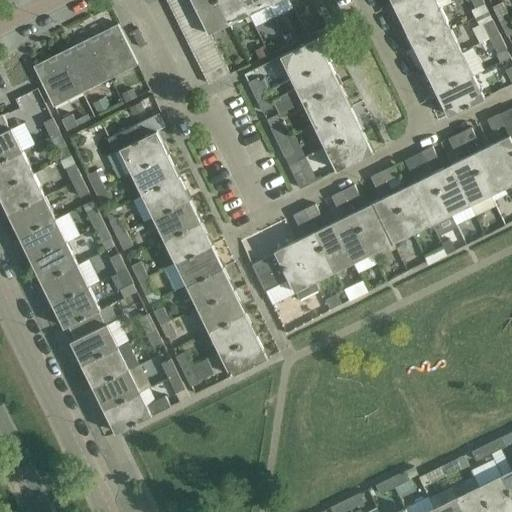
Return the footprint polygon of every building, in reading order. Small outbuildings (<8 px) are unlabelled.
[(187,0),(171,8),(176,19),(197,8),(192,0),(187,0)] [(210,33),(230,23),(217,0),(192,0),(197,8),(203,19),(208,30),(210,33)] [(249,14),(241,0),(217,0),(230,23),(249,14)] [(241,0),(249,14),(268,4),(266,0),(241,0)] [(396,0),(393,2),(404,25),(441,7),(451,2),(449,0),(396,0)] [(471,10),(475,18),(488,11),(482,0),(471,0),(475,8),(471,10)] [(493,7),(500,21),(509,17),(502,2),(493,7)] [(415,47),(452,29),(441,7),(404,25),(415,47)] [(197,8),(176,19),(182,30),(203,19),(197,8)] [(471,28),(479,44),(490,39),(499,34),(488,11),(475,18),(478,25),(471,28)] [(511,33),(511,22),(509,17),(500,21),(507,36),(511,33)] [(187,40),(208,30),(203,19),(182,30),(187,40)] [(90,38),(110,78),(138,64),(118,24),(110,28),(112,32),(93,42),(90,38)] [(426,70),(463,52),(452,29),(415,47),(426,70)] [(193,51),(214,41),(210,33),(208,30),(187,40),(193,51)] [(499,34),(490,39),(498,53),(507,49),(499,34)] [(63,51),(62,52),(82,92),(110,78),(90,38),(83,41),(85,46),(65,56),(63,51)] [(293,79),(329,61),(318,38),(281,56),(293,79)] [(198,62),(219,52),(214,41),(193,51),(198,62)] [(265,45),(255,50),(259,59),(269,54),(265,45)] [(82,92),(62,52),(55,55),(57,59),(38,69),(35,65),(34,66),(54,106),(82,92)] [(219,52),(198,62),(203,73),(224,63),(219,52)] [(474,75),(463,52),(426,70),(437,93),(474,75)] [(340,84),(329,61),(293,79),(297,87),(273,99),(279,114),(304,102),(340,84)] [(230,74),(224,63),(203,73),(209,84),(230,74)] [(485,98),(474,75),(437,93),(449,116),(485,98)] [(266,78),(259,82),(257,78),(249,82),(256,97),(265,93),(264,92),(271,89),(266,78)] [(315,124),(351,106),(340,84),(304,102),(315,124)] [(137,96),(133,87),(121,93),(126,102),(137,96)] [(265,93),(256,97),(263,112),(272,107),(265,93)] [(110,106),(105,96),(92,103),(97,113),(110,106)] [(129,108),(133,115),(145,110),(141,102),(129,108)] [(326,147),(362,129),(351,106),(315,124),(326,147)] [(511,110),(500,116),(504,125),(509,136),(510,135),(511,138),(511,137),(511,110)] [(0,161),(23,150),(12,127),(10,128),(2,114),(0,115),(0,161)] [(73,114),(62,119),(67,130),(78,125),(73,114)] [(504,125),(500,116),(499,114),(487,119),(493,130),(504,125)] [(51,137),(60,132),(53,118),(44,122),(51,137)] [(278,142),(287,138),(280,123),(271,127),(278,142)] [(132,172),(169,154),(157,130),(144,136),(137,124),(120,133),(108,139),(115,153),(121,150),(132,172)] [(460,133),(465,144),(476,138),(471,127),(460,133)] [(362,129),(326,147),(337,170),(374,152),(362,129)] [(67,147),(60,132),(51,137),(62,159),(71,155),(67,147)] [(454,149),(465,144),(460,133),(449,139),(454,149)] [(511,184),(511,139),(511,138),(510,135),(509,136),(490,145),(509,185),(511,184)] [(289,165),(298,161),(287,138),(278,142),(289,165)] [(470,154),(490,195),(509,185),(490,145),(470,154)] [(421,152),(426,163),(438,157),(432,147),(421,152)] [(23,150),(0,161),(0,190),(34,173),(23,150)] [(143,194),(180,176),(169,154),(132,172),(143,194)] [(476,215),(495,206),(490,195),(470,154),(451,164),(471,204),(476,215)] [(298,161),(289,165),(300,188),(310,184),(302,169),(311,165),(307,156),(298,161)] [(82,178),(75,163),(66,167),(73,182),(82,178)] [(451,164),(432,174),(438,186),(451,214),(467,206),(471,204),(451,164)] [(393,165),(382,171),(387,182),(388,182),(391,189),(402,183),(399,176),(393,165)] [(87,175),(95,190),(104,185),(96,170),(87,175)] [(376,188),(387,182),(382,171),(371,177),(376,188)] [(0,190),(0,194),(9,214),(46,196),(34,173),(0,190)] [(432,174),(412,183),(435,229),(440,227),(437,221),(451,214),(432,174)] [(154,217),(191,199),(180,176),(143,194),(154,217)] [(73,182),(80,197),(89,192),(82,178),(73,182)] [(435,229),(412,183),(393,193),(412,233),(428,226),(430,231),(435,229)] [(104,185),(95,190),(102,204),(111,200),(104,185)] [(343,190),(349,201),(360,196),(354,185),(343,190)] [(349,201),(343,190),(332,196),(337,207),(349,201)] [(393,193),(373,202),(396,248),(393,242),(412,233),(393,193)] [(9,214),(20,236),(57,218),(46,196),(9,214)] [(165,239),(202,221),(191,199),(154,217),(165,239)] [(396,248),(373,202),(354,212),(374,252),(388,245),(391,251),(396,248)] [(304,209),(310,220),(321,215),(315,204),(304,209)] [(95,227),(104,223),(97,208),(88,213),(95,227)] [(298,226),(310,220),(304,209),(293,215),(298,226)] [(374,252),(354,212),(335,221),(354,261),(357,267),(362,265),(359,259),(374,252)] [(110,220),(117,235),(126,231),(119,216),(110,220)] [(31,259),(68,241),(57,218),(20,236),(31,259)] [(202,221),(165,239),(176,262),(213,244),(202,221)] [(354,261),(335,221),(315,231),(335,271),(354,261)] [(111,238),(104,223),(95,227),(102,242),(111,238)] [(126,231),(117,235),(124,250),(133,245),(126,231)] [(295,241),(315,281),(335,271),(315,231),(295,241)] [(79,264),(68,241),(31,259),(42,281),(79,264)] [(300,300),(319,290),(315,281),(295,241),(275,250),(276,252),(252,264),(265,291),(289,279),(295,290),(300,300)] [(224,267),(213,244),(176,262),(187,285),(224,267)] [(110,258),(117,273),(126,268),(119,253),(110,258)] [(139,280),(148,276),(141,261),(132,265),(139,280)] [(53,304),(90,286),(79,264),(42,281),(53,304)] [(198,307),(235,289),(224,267),(187,285),(198,307)] [(126,268),(117,273),(125,287),(134,283),(126,268)] [(155,290),(148,276),(139,280),(146,295),(155,290)] [(65,327),(101,309),(90,286),(53,304),(65,327)] [(235,289),(198,307),(210,330),(246,312),(235,289)] [(101,309),(65,327),(69,325),(75,339),(71,341),(83,364),(119,346),(108,323),(117,318),(110,305),(101,309)] [(154,311),(161,325),(170,321),(163,306),(154,311)] [(257,335),(246,312),(210,330),(221,353),(257,335)] [(147,333),(156,328),(149,313),(140,318),(147,333)] [(178,336),(170,321),(161,325),(168,340),(178,336)] [(154,347),(163,343),(156,328),(147,333),(154,347)] [(257,335),(221,353),(232,376),(269,358),(257,335)] [(83,364),(94,387),(109,379),(115,376),(130,369),(139,365),(128,342),(119,346),(83,364)] [(183,371),(192,366),(185,352),(176,356),(183,371)] [(169,378),(178,373),(171,359),(162,363),(169,378)] [(94,387),(105,409),(141,391),(137,382),(146,377),(140,364),(139,365),(130,369),(115,376),(109,379),(94,387)] [(192,366),(183,371),(191,386),(200,381),(192,366)] [(178,373),(169,378),(180,401),(189,397),(178,373)] [(148,404),(141,391),(105,409),(116,433),(171,406),(166,396),(148,404)] [(486,443),(491,453),(506,446),(501,436),(486,443)] [(476,461),(491,453),(486,443),(471,451),(476,461)] [(441,465),(443,469),(446,475),(461,468),(462,469),(469,466),(464,454),(441,465)] [(470,468),(475,478),(504,466),(500,456),(470,468)] [(446,475),(443,469),(441,465),(426,473),(431,482),(446,475)] [(511,469),(502,474),(511,495),(511,469)] [(406,470),(391,477),(395,487),(410,479),(406,470)] [(511,511),(511,495),(502,474),(479,485),(492,511),(511,511)] [(395,487),(391,477),(376,485),(381,494),(395,487)] [(464,511),(492,511),(479,485),(457,497),(464,511)] [(346,500),(350,509),(365,502),(360,493),(346,500)] [(434,508),(436,511),(464,511),(457,497),(434,508)] [(343,511),(350,509),(346,500),(331,507),(333,511),(343,511)]
